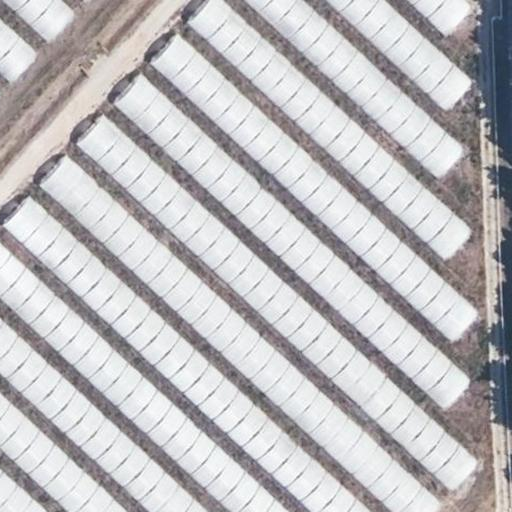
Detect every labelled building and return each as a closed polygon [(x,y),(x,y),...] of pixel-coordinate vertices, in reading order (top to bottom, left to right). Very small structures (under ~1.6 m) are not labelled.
[(5,0),(51,40),(78,10),(66,0),(5,0)] [(472,80),(384,0),(343,0),(336,9),(445,110),(472,80)] [(408,0),(445,34),(472,6),(465,0),(408,0)] [(284,37),(438,176),(464,147),(310,8),(284,37)] [(0,11),(0,71),(11,82),(41,50),(0,11)] [(471,226),(286,60),(259,90),(444,256),(471,226)] [(217,121),(451,340),(477,312),(243,93),(217,121)] [(188,171),(442,406),(469,378),(214,143),(188,171)] [(163,223),(451,487),(477,459),(189,195),(163,223)] [(125,262),(394,511),(429,511),(439,501),(151,234),(125,262)] [(0,298),(231,511),(290,511),(0,243),(0,298)] [(63,280),(315,511),(371,511),(88,253),(63,280)] [(0,370),(150,511),(208,511),(0,315),(0,370)] [(0,448),(69,511),(129,511),(0,393),(0,448)] [(0,511),(48,511),(0,467),(0,511)]
